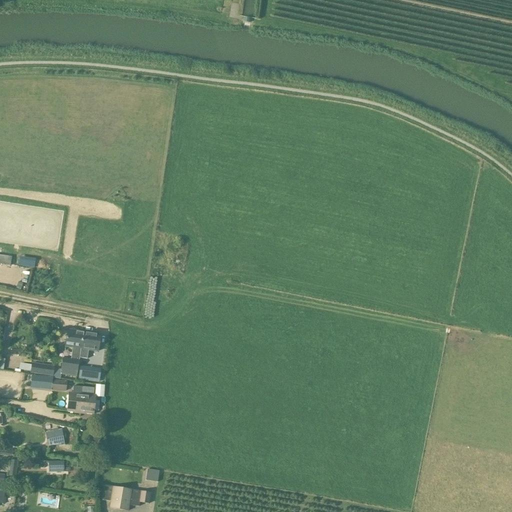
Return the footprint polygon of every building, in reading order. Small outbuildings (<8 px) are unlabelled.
[(0,263),(10,265),(11,257),(0,254),(0,263)] [(34,266),(35,257),(19,257),(18,265),(34,266)] [(57,369),(54,369),(52,377),(52,378),(60,379),(61,375),(76,377),(77,372),(79,358),(83,332),(68,330),(65,347),(72,348),(71,359),(63,358),(61,370),(57,369)] [(100,334),(83,332),(79,358),(86,359),(88,350),(97,351),(98,352),(100,334)] [(19,369),(29,371),(30,364),(20,362),(19,369)] [(52,377),(54,369),(54,366),(31,363),(30,373),(52,377)] [(80,367),(78,380),(87,381),(88,368),(80,367)] [(31,375),(30,387),(51,389),(52,377),(31,375)] [(53,380),(52,389),(66,390),(67,381),(53,380)] [(96,385),(95,396),(103,397),(104,385),(96,385)] [(67,411),(80,412),(81,404),(82,394),(83,389),(74,389),(73,394),(69,393),(67,411)] [(94,400),(95,396),(82,394),(81,404),(80,412),(93,414),(93,410),(98,410),(99,400),(94,400)] [(54,431),(47,432),(49,445),(59,443),(59,446),(64,445),(62,430),(58,430),(58,428),(53,429),(54,431)] [(11,459),(9,476),(15,477),(18,460),(11,459)] [(63,461),(49,462),(49,472),(64,472),(63,461)] [(147,469),(146,479),(158,481),(159,470),(147,469)] [(110,508),(128,511),(129,506),(139,507),(139,502),(149,504),(151,493),(131,490),(113,487),(110,508)]
